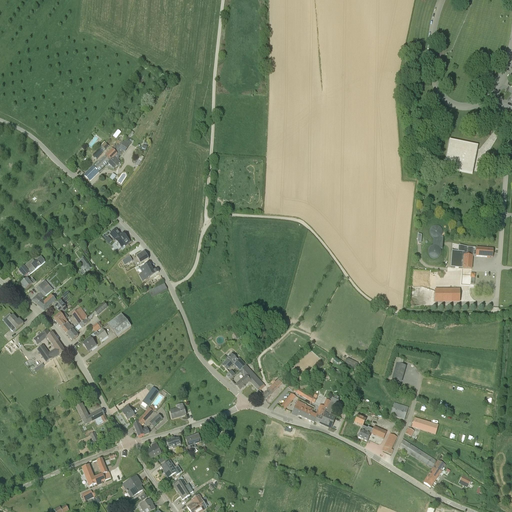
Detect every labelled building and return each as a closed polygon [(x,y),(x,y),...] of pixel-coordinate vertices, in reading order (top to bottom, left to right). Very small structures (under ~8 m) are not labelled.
[(128,146),(124,143),(118,152),(117,154),(116,154),(119,157),(123,152),(124,152),(128,146)] [(469,170),(474,148),(452,144),(447,166),(469,170)] [(97,159),(102,153),(98,149),(93,156),(97,159)] [(116,154),(117,154),(112,150),(105,157),(110,162),(114,157),(116,154)] [(116,162),(118,160),(114,157),(110,162),(105,157),(99,162),(93,167),(99,173),(107,165),(108,164),(113,170),(118,165),(116,162)] [(85,176),(90,181),(99,173),(93,167),(85,176)] [(440,249),(441,249),(442,249),(443,237),(441,237),(441,236),(442,234),(442,233),(442,232),(442,231),(442,230),(441,229),(440,228),(439,227),(438,226),(437,226),(436,226),(434,226),(433,227),(432,227),(431,228),(430,229),(430,230),(429,231),(429,232),(429,233),(430,235),(430,236),(431,237),(432,238),(433,238),(432,246),(430,247),(430,248),(429,249),(428,250),(428,251),(428,252),(428,254),(428,255),(429,256),(429,257),(430,258),(431,258),(433,259),(434,259),(435,259),(436,258),(437,258),(438,257),(439,256),(440,255),(440,254),(441,253),(441,252),(440,251),(440,249)] [(115,230),(110,235),(116,241),(115,241),(121,248),(124,246),(125,247),(130,242),(125,236),(123,234),(121,236),(115,230)] [(458,252),(452,251),(451,268),(460,269),(462,269),(463,269),(464,255),(472,256),(475,256),(476,248),(467,247),(460,246),(459,252),(458,252)] [(476,248),(475,256),(493,258),(493,249),(476,248)] [(144,252),(136,257),(140,265),(149,260),(144,252)] [(471,269),(472,256),(464,255),(463,269),(471,269)] [(83,268),(85,266),(88,270),(91,268),(85,258),(79,262),(83,268)] [(153,272),(149,265),(144,268),(148,275),(153,272)] [(19,271),(24,278),(29,274),(24,267),(19,271)] [(26,290),(31,285),(32,285),(35,282),(33,279),(29,282),(27,279),(21,284),(26,290)] [(37,306),(42,302),(53,292),(45,282),(37,289),(41,294),(32,302),(37,306)] [(149,290),(152,296),(168,290),(165,284),(149,290)] [(459,303),(459,290),(434,290),(434,303),(459,303)] [(67,310),(63,304),(72,297),(67,291),(61,296),(63,299),(54,307),(59,312),(61,310),(63,313),(67,310)] [(44,312),(45,311),(55,301),(51,297),(44,303),(42,302),(37,306),(44,312)] [(104,304),(94,312),(98,316),(108,308),(104,304)] [(72,315),(79,325),(88,318),(81,308),(72,315)] [(54,320),(67,335),(74,329),(72,325),(71,326),(68,323),(67,323),(65,321),(68,318),(64,313),(61,316),(60,314),(54,320)] [(88,318),(79,325),(74,329),(67,335),(72,341),(78,336),(76,334),(78,332),(78,331),(81,328),(90,322),(89,321),(92,318),(93,316),(92,314),(88,318)] [(117,338),(131,327),(122,315),(108,326),(117,338)] [(16,330),(18,328),(23,324),(21,321),(19,323),(13,316),(8,321),(16,330)] [(47,338),(55,350),(48,354),(43,347),(37,351),(47,365),(53,360),(52,360),(59,356),(65,351),(52,333),(50,335),(47,330),(37,338),(40,343),(47,338)] [(108,336),(103,330),(98,334),(96,332),(93,334),(95,337),(96,336),(99,340),(101,339),(102,340),(108,336)] [(91,338),(86,342),(82,345),(87,350),(89,348),(91,351),(97,346),(91,338)] [(234,364),(240,371),(244,367),(246,366),(239,358),(237,360),(232,355),(227,359),(228,359),(222,365),(227,370),(234,364)] [(356,370),(359,363),(348,359),(345,366),(356,370)] [(36,372),(44,366),(42,364),(34,370),(35,371),(36,372)] [(405,367),(397,364),(392,380),(401,383),(405,367)] [(244,367),(240,371),(246,377),(236,386),(240,391),(242,388),(243,389),(245,387),(245,386),(250,381),(258,390),(264,385),(246,366),(244,367)] [(231,371),(226,376),(230,380),(235,375),(231,371)] [(293,392),(311,403),(313,397),(299,389),(297,390),(295,389),(293,392)] [(270,395),(266,391),(261,397),(264,400),(270,395)] [(142,406),(147,409),(155,398),(150,394),(142,406)] [(284,410),(295,397),(291,395),(280,408),(280,407),(280,408),(284,410)] [(330,402),(327,409),(331,411),(334,404),(336,405),(339,398),(333,396),(330,402)] [(292,413),(308,420),(310,413),(311,413),(312,413),(313,410),(306,406),(306,405),(297,401),(292,413)] [(327,409),(330,402),(328,401),(326,408),(320,405),(316,415),(312,413),(311,413),(310,413),(308,420),(314,423),(315,422),(317,417),(323,419),(326,412),(327,409)] [(408,408),(394,403),(390,416),(404,420),(408,408)] [(91,416),(89,417),(82,404),(75,407),(84,426),(91,423),(91,425),(95,423),(96,424),(100,422),(101,423),(103,423),(107,421),(102,411),(91,416)] [(183,408),(182,405),(176,406),(177,409),(170,411),(172,419),(180,417),(179,417),(181,416),(182,417),(186,416),(184,407),(183,408)] [(126,412),(123,414),(123,413),(123,414),(128,421),(134,417),(129,410),(127,406),(124,408),(126,412)] [(151,406),(133,425),(138,438),(149,434),(148,430),(146,431),(145,428),(142,429),(141,427),(154,413),(153,412),(156,410),(151,406)] [(336,416),(330,414),(326,412),(323,419),(317,417),(315,422),(321,424),(331,428),(336,416)] [(159,415),(150,424),(154,428),(163,420),(159,415)] [(367,429),(363,427),(366,420),(357,416),(354,424),(362,427),(357,438),(367,443),(371,434),(383,439),(386,432),(374,427),(373,430),(368,428),(367,429)] [(414,418),(412,427),(435,435),(438,426),(414,418)] [(414,432),(408,428),(404,435),(411,438),(414,432)] [(96,445),(99,443),(94,433),(90,435),(93,443),(94,442),(96,445)] [(391,455),(393,451),(391,449),(397,437),(390,434),(382,451),(391,455)] [(196,448),(195,445),(200,444),(198,435),(192,437),(186,439),(188,447),(189,450),(196,448)] [(181,446),(179,439),(174,440),(171,441),(166,442),(168,449),(173,448),(173,449),(177,448),(177,447),(181,446)] [(432,469),(437,461),(403,440),(398,448),(432,469)] [(150,459),(161,454),(155,442),(151,445),(152,449),(147,452),(150,459)] [(108,473),(102,459),(97,461),(103,475),(93,479),(88,466),(82,468),(90,487),(96,484),(96,486),(100,484),(100,483),(105,481),(106,481),(111,479),(108,473)] [(167,478),(168,479),(175,473),(177,475),(176,476),(182,472),(178,466),(175,468),(170,461),(161,467),(163,471),(164,471),(166,474),(165,475),(167,478)] [(427,478),(424,484),(430,488),(434,483),(438,477),(438,476),(441,472),(446,465),(438,461),(430,472),(427,478)] [(458,484),(467,489),(471,481),(462,476),(458,484)] [(139,481),(136,477),(123,486),(131,498),(143,490),(137,482),(139,481)] [(182,500),(190,495),(183,484),(184,483),(182,480),(174,485),(179,494),(178,494),(182,500)] [(94,498),(92,494),(91,493),(88,495),(87,493),(81,496),(85,502),(94,498)] [(201,511),(207,509),(206,508),(208,507),(205,502),(203,503),(199,496),(192,501),(194,504),(187,508),(189,511),(201,511)] [(89,508),(92,506),(100,502),(97,498),(86,504),(89,508)] [(149,500),(145,502),(139,506),(143,511),(152,511),(155,510),(152,505),(152,504),(149,500)]
